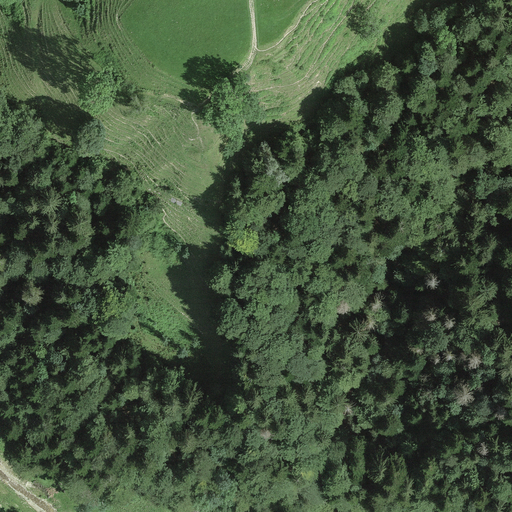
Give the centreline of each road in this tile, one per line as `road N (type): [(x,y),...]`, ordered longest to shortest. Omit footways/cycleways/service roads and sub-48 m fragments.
road 1 (track): [(41,0),(39,87),(59,142),(214,208),(232,202),(263,148),(348,104),(442,22),(499,0)]
road 2 (track): [(48,0),(69,38),(119,88),(195,109),(211,103),(255,53),(254,0)]
road 3 (track): [(420,511),(388,474),(359,469),(335,479),(325,511)]
